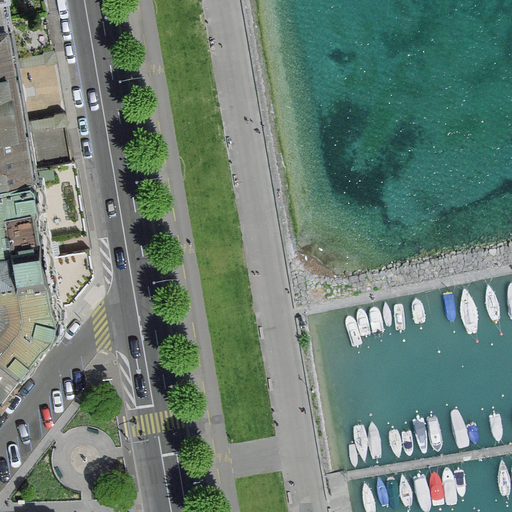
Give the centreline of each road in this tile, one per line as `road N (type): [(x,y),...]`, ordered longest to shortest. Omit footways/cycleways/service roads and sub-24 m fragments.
road 1 (primary): [(92,0),(147,316)]
road 2 (residential): [(147,316),(102,330),(0,456)]
road 3 (primary): [(147,316),(178,511)]
